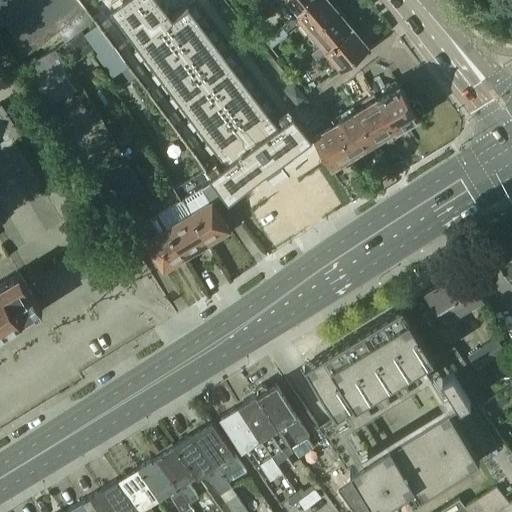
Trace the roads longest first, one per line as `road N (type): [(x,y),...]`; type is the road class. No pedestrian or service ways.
road 1 (primary): [(0,478),(511,155)]
road 2 (tertiary): [(511,120),(414,0)]
